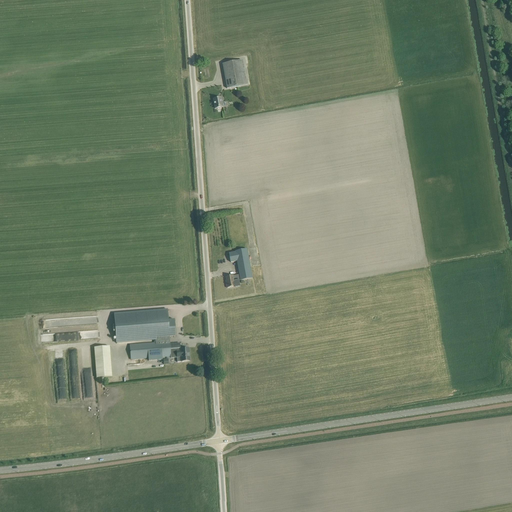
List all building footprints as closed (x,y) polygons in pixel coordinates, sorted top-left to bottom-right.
[(227,89),(232,88),(247,85),(242,60),(223,64),(227,89)] [(221,108),(223,107),(221,98),(213,99),(215,109),(217,108),(217,109),(221,108)] [(241,281),(253,278),(247,249),(235,252),(236,252),(229,254),(231,262),(237,261),(240,275),(241,280),(241,281)] [(227,288),(235,287),(235,288),(240,287),(239,281),(241,280),(240,275),(233,276),(226,277),(227,283),(226,283),(227,288)] [(167,309),(114,314),(116,342),(116,343),(155,340),(156,343),(130,345),(131,359),(147,358),(147,361),(158,360),(163,360),(162,357),(171,356),(171,358),(177,357),(177,362),(181,362),(190,361),(189,348),(181,349),(180,344),(178,344),(170,344),(170,342),(169,342),(168,337),(176,336),(174,320),(168,320),(167,309)] [(56,342),(56,334),(42,334),(43,342),(56,342)] [(110,346),(94,347),(97,378),(112,377),(110,346)]
